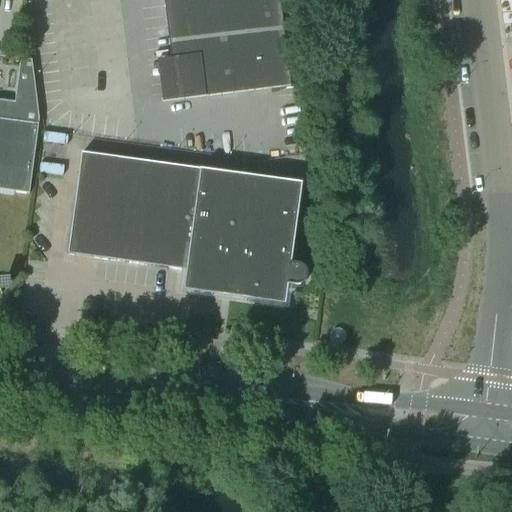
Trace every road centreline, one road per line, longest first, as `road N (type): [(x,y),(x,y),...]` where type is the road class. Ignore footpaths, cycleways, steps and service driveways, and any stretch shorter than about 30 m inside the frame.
road 1 (unclassified): [(481,410),(499,237),(478,0)]
road 2 (tertiary): [(252,397),(0,364)]
road 3 (tertiary): [(481,410),(252,397)]
road 4 (tertiary): [(252,397),(298,414),(475,447)]
